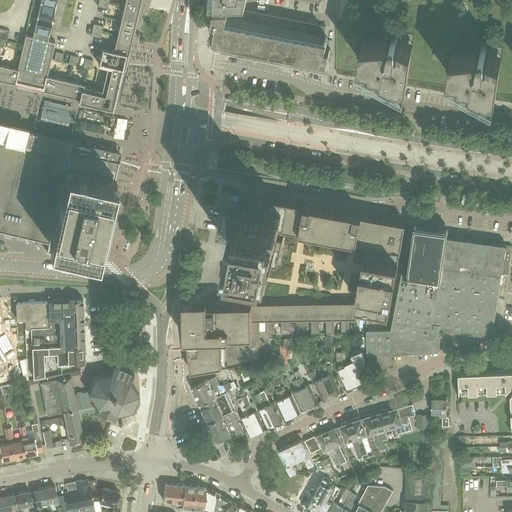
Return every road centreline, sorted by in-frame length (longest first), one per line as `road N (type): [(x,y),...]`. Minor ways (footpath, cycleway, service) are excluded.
road 1 (residential): [(511,358),(433,363),(269,438),(239,487)]
road 2 (secondary): [(208,133),(511,184)]
road 3 (secondary): [(511,154),(337,125),(211,93)]
road 4 (residential): [(0,293),(142,295),(161,326)]
road 5 (tertiary): [(176,104),(147,268)]
road 6 (residential): [(0,482),(147,462)]
road 7 (residential): [(147,462),(161,326)]
road 8 (tertiary): [(127,274),(0,265)]
